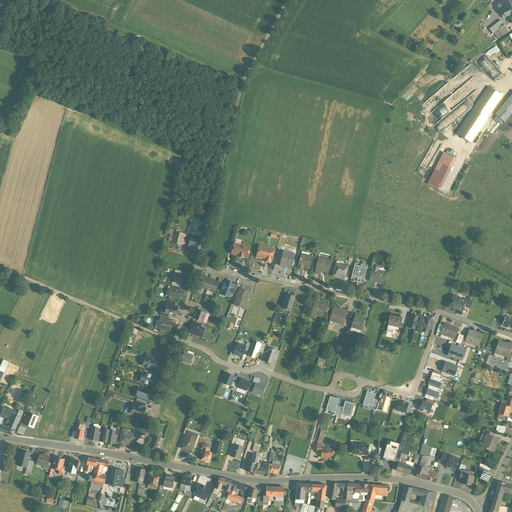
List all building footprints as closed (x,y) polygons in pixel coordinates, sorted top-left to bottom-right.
[(503,8),(511,4),(511,0),(500,0),(500,1),(501,4),(497,6),(499,10),(503,8)] [(503,8),(499,10),(503,18),(507,16),(509,21),(511,19),(511,18),(511,4),(503,8)] [(498,39),(509,31),(505,24),(494,32),(498,39)] [(488,87),(473,109),(486,118),(502,96),(488,87)] [(511,94),(495,114),(505,123),(511,115),(511,94)] [(486,118),(473,109),(456,134),(470,143),(487,119),(486,118)] [(455,158),(443,153),(428,184),(439,190),(455,158)] [(178,233),(177,235),(175,235),(173,242),(181,244),(181,243),(183,235),(178,233)] [(188,244),(187,246),(197,248),(200,237),(190,235),(190,236),(188,244)] [(240,246),(234,245),(232,253),(232,254),(239,256),(244,257),(248,258),(250,247),(240,245),(240,246)] [(269,249),(260,247),(257,257),(266,259),(265,262),(270,263),(274,249),(269,248),(269,249)] [(295,254),(283,252),(280,266),(291,269),(293,261),(295,254)] [(313,257),(304,255),(304,256),(301,255),(297,269),(302,271),(303,268),(310,269),(313,257)] [(330,261),(319,258),(315,274),(320,275),(321,271),(327,273),(330,261)] [(367,266),(355,263),(350,280),(363,283),(367,266)] [(348,267),(336,264),(333,276),(337,278),(338,276),(345,278),(348,267)] [(378,269),(373,267),(370,282),(382,285),(385,273),(377,271),(378,269)] [(173,282),(173,283),(181,285),(183,285),(186,276),(180,275),(175,273),(173,282)] [(207,278),(206,279),(203,278),(200,286),(207,289),(211,279),(207,278)] [(215,281),(211,279),(207,289),(214,292),(215,292),(217,285),(218,283),(214,282),(215,281)] [(228,283),(225,282),(224,285),(224,284),(222,289),(221,293),(222,293),(222,295),(228,297),(229,296),(230,296),(231,293),(232,293),(233,289),(234,285),(231,284),(232,283),(229,282),(228,283)] [(179,291),(171,289),(169,297),(179,300),(182,292),(179,291)] [(244,292),(240,290),(234,305),(244,309),(247,302),(250,293),(245,291),(244,292)] [(294,297),(287,295),(283,307),(291,309),(294,297)] [(465,301),(453,297),(450,307),(462,311),(464,306),(466,301),(465,301)] [(472,302),(466,300),(465,301),(466,301),(464,306),(470,308),(472,302)] [(327,307),(318,304),(318,303),(314,302),(311,313),(312,312),(324,316),(324,317),(328,306),(327,306),(327,307)] [(169,305),(167,304),(166,310),(165,313),(168,314),(175,316),(178,307),(174,306),(169,305)] [(339,309),(334,308),(330,321),(343,325),(345,319),(344,318),(346,312),(339,310),(339,309)] [(197,311),(196,310),(193,318),(204,322),(207,314),(205,314),(197,311)] [(365,318),(355,314),(354,319),(351,328),(361,331),(363,327),(363,324),(365,318)] [(399,317),(390,316),(390,315),(389,315),(388,322),(388,326),(393,327),(400,328),(402,318),(399,317)] [(418,317),(412,315),(412,316),(410,323),(408,328),(414,329),(418,317)] [(418,317),(414,329),(414,330),(422,332),(424,324),(421,323),(422,318),(418,317)] [(509,318),(505,317),(502,325),(506,327),(505,327),(509,329),(509,328),(511,328),(511,317),(509,317),(509,318)] [(431,321),(426,319),(424,324),(422,332),(428,333),(429,328),(431,321)] [(168,322),(162,321),(160,329),(161,330),(162,331),(164,332),(165,331),(170,332),(172,323),(168,322)] [(458,329),(445,324),(444,326),(442,332),(441,334),(454,339),(458,329)] [(193,325),(191,329),(189,333),(201,337),(203,332),(204,329),(200,328),(193,325)] [(482,335),(469,330),(467,337),(465,342),(466,342),(478,346),(482,335)] [(254,342),(249,356),(254,358),(257,352),(259,352),(262,345),(261,345),(254,342)] [(507,345),(499,342),(494,353),(504,356),(507,358),(508,358),(509,354),(511,346),(511,344),(507,343),(507,345)] [(245,350),(246,347),(237,344),(235,350),(234,354),(236,355),(242,357),(245,350)] [(447,355),(462,361),(466,350),(451,345),(447,355)] [(276,351),(269,348),(266,355),(264,361),(272,364),(273,359),(276,360),(278,355),(275,354),(276,351)] [(187,354),(184,353),(181,361),(190,364),(193,356),(187,354)] [(489,355),(485,365),(488,366),(489,363),(490,364),(493,357),(489,355)] [(142,366),(155,371),(157,365),(159,361),(154,360),(146,357),(142,366)] [(160,366),(162,359),(155,357),(154,360),(159,361),(157,365),(160,366)] [(500,359),(493,357),(490,364),(497,366),(500,359)] [(503,360),(500,359),(497,366),(507,369),(507,367),(509,362),(506,361),(503,360)] [(442,372),(454,376),(458,367),(445,363),(442,372)] [(149,375),(147,374),(147,375),(143,374),(142,375),(141,380),(140,381),(144,383),(148,385),(148,384),(152,385),(153,383),(154,383),(154,382),(154,381),(154,380),(154,379),(155,377),(149,375)] [(226,374),(223,384),(231,386),(234,378),(234,377),(226,374)] [(429,385),(439,389),(443,380),(440,379),(436,377),(431,376),(428,385),(429,385)] [(249,382),(240,379),(237,388),(246,391),(249,382)] [(252,392),(262,396),(265,387),(258,385),(255,384),(252,392)] [(439,389),(429,385),(425,395),(434,398),(437,399),(440,390),(439,389)] [(149,396),(150,392),(139,388),(136,397),(137,398),(147,401),(148,402),(149,396)] [(368,404),(372,406),(374,399),(375,394),(367,392),(363,405),(368,406),(368,404)] [(380,401),(379,407),(382,409),(382,411),(386,412),(390,398),(382,396),(380,401)] [(326,410),(335,413),(337,406),(339,399),(330,397),(326,410)] [(408,404),(408,403),(398,400),(395,410),(405,413),(408,404)] [(341,415),(351,418),(354,404),(345,401),(343,408),(341,415)] [(425,402),(422,401),(419,410),(423,411),(422,412),(426,413),(426,412),(429,414),(432,405),(425,402)] [(135,405),(134,404),(132,409),(134,410),(133,414),(131,413),(130,413),(142,418),(144,413),(143,412),(144,409),(145,409),(145,408),(144,408),(135,405)] [(505,406),(501,406),(499,414),(506,417),(508,417),(509,412),(511,413),(511,408),(508,407),(505,406)] [(6,417),(12,420),(14,415),(16,411),(7,408),(7,409),(1,407),(0,409),(0,417),(3,418),(0,424),(0,425),(6,428),(8,429),(9,427),(3,425),(6,417)] [(28,413),(24,424),(33,428),(36,422),(38,417),(28,413)] [(12,435),(19,418),(14,415),(12,420),(9,427),(8,429),(6,428),(3,432),(4,432),(12,435)] [(85,428),(89,429),(91,423),(90,423),(86,422),(79,420),(78,424),(81,425),(85,426),(85,428)] [(327,425),(322,424),(321,428),(317,443),(322,445),(327,425)] [(21,426),(18,433),(23,435),(26,428),(21,426)] [(82,429),(80,429),(80,431),(76,430),(74,438),(77,439),(78,440),(81,441),(82,440),(84,432),(83,432),(81,431),(82,429)] [(128,430),(122,429),(119,443),(135,446),(136,438),(133,437),(133,435),(127,434),(128,430)] [(188,432),(186,435),(181,449),(192,452),(198,435),(188,432)] [(159,434),(153,437),(154,439),(152,444),(149,446),(151,451),(153,451),(154,451),(156,450),(158,447),(161,439),(161,438),(159,434)] [(489,436),(487,435),(487,436),(482,447),(486,449),(493,452),(495,447),(494,446),(497,439),(489,436)] [(394,462),(398,463),(399,462),(403,463),(402,464),(405,465),(406,461),(408,456),(412,441),(410,441),(410,440),(404,438),(402,437),(400,444),(394,462)] [(388,441),(383,459),(394,462),(400,444),(388,441)] [(359,444),(358,445),(354,444),(353,445),(353,453),(353,454),(358,454),(359,455),(362,455),(363,454),(367,455),(367,454),(367,452),(367,448),(368,448),(368,446),(367,445),(363,445),(362,444),(359,444)] [(235,445),(231,456),(239,459),(243,447),(235,445)] [(208,446),(207,453),(203,452),(201,460),(205,461),(205,462),(209,463),(209,462),(212,453),(209,452),(210,446),(208,446)] [(262,447),(260,446),(258,453),(254,452),(253,456),(254,456),(258,458),(260,453),(262,447)] [(328,448),(322,448),(322,453),(322,457),(333,457),(333,447),(328,447),(328,448)] [(30,454),(20,451),(17,465),(26,468),(28,460),(30,454)] [(267,464),(265,464),(265,462),(261,462),(262,454),(260,453),(258,458),(256,464),(254,472),(254,474),(264,475),(264,476),(269,477),(270,473),(272,464),(268,464),(267,464)] [(449,456),(443,454),(441,460),(447,463),(449,456)] [(49,457),(40,455),(39,459),(38,460),(37,461),(38,463),(40,463),(40,465),(46,467),(48,463),(49,457)] [(455,458),(450,456),(449,456),(447,463),(446,466),(455,469),(458,461),(455,460),(455,458)] [(64,460),(56,458),(53,469),(60,471),(61,471),(62,467),(64,460)] [(85,471),(94,473),(94,472),(97,460),(89,458),(88,463),(86,462),(85,464),(87,465),(85,471)] [(79,461),(71,459),(68,468),(72,469),(76,470),(79,461)] [(33,462),(28,460),(26,468),(25,474),(30,475),(33,462)] [(109,462),(97,460),(94,472),(101,473),(103,467),(107,468),(109,462)] [(251,463),(248,462),(246,471),(254,472),(256,464),(252,463),(251,463)] [(399,462),(398,463),(396,471),(403,473),(405,465),(402,464),(403,463),(399,462)] [(280,466),(272,464),(270,473),(278,474),(280,466)] [(412,467),(405,465),(403,473),(410,475),(412,467)] [(424,468),(419,466),(416,477),(427,480),(428,476),(424,475),(425,473),(423,472),(425,468),(424,468)] [(120,471),(113,469),(112,474),(110,474),(108,483),(109,483),(108,485),(120,487),(121,484),(122,478),(124,472),(120,471)] [(145,470),(138,469),(136,478),(141,478),(144,479),(145,470)] [(472,476),(464,474),(464,473),(464,471),(461,470),(460,472),(459,479),(463,479),(462,484),(470,486),(471,483),(473,483),(474,477),(472,477),(473,476),(472,476)] [(491,475),(483,471),(480,479),(487,482),(491,475)] [(101,473),(94,472),(94,473),(92,481),(104,484),(106,476),(101,475),(101,473)] [(155,477),(150,476),(148,486),(157,488),(159,478),(155,477)] [(175,478),(166,476),(165,479),(163,486),(164,486),(172,488),(173,484),(175,478)] [(191,478),(182,477),(180,490),(186,491),(186,486),(190,487),(191,478)] [(219,478),(219,479),(216,485),(214,491),(215,492),(217,489),(219,490),(220,490),(221,489),(223,484),(225,479),(219,478)] [(233,482),(228,480),(226,485),(224,490),(229,492),(230,490),(233,482)] [(90,489),(100,491),(101,487),(102,488),(104,484),(92,481),(90,489)] [(499,482),(494,498),(499,500),(501,496),(502,491),(505,491),(511,493),(511,492),(511,486),(505,484),(506,482),(502,481),(502,483),(499,482)] [(245,486),(233,482),(230,490),(235,492),(236,489),(244,491),(245,486)] [(214,491),(216,485),(211,483),(208,488),(210,489),(209,491),(213,493),(214,491)] [(303,484),(297,484),(295,500),(304,501),(305,491),(302,491),(303,484)] [(337,484),(332,484),(329,498),(329,499),(334,500),(336,488),(337,484)] [(355,484),(347,484),(346,495),(352,495),(354,495),(355,493),(355,491),(355,488),(355,485),(355,484)] [(209,491),(210,489),(208,488),(206,488),(206,487),(203,486),(202,486),(199,485),(194,496),(205,500),(209,491)] [(370,485),(362,485),(362,486),(358,486),(358,485),(355,485),(355,488),(355,491),(355,493),(361,493),(361,495),(367,495),(370,485)] [(387,486),(370,485),(366,500),(373,502),(375,494),(386,496),(387,486)] [(194,487),(190,487),(186,486),(186,491),(185,496),(190,497),(194,487)] [(276,488),(266,487),(266,496),(276,497),(276,488)] [(422,495),(419,506),(424,507),(427,496),(428,492),(405,487),(401,501),(408,503),(410,493),(422,495)] [(258,490),(250,488),(248,497),(252,498),(255,499),(256,496),(258,490)] [(239,497),(234,495),(235,492),(230,490),(229,492),(228,497),(227,498),(241,504),(243,499),(241,498),(239,497)] [(325,491),(318,491),(318,496),(316,507),(322,509),(323,505),(324,498),(325,491)] [(430,502),(434,503),(437,494),(428,492),(427,496),(424,507),(428,508),(430,502)] [(223,495),(222,497),(224,498),(219,508),(222,510),(224,504),(226,499),(227,498),(228,497),(223,495)] [(447,511),(452,497),(444,495),(438,511),(447,511)] [(266,496),(263,496),(263,498),(263,505),(263,506),(268,507),(268,501),(275,501),(276,497),(266,496)] [(277,497),(276,497),(276,500),(275,501),(272,506),(283,506),(283,497),(277,497)] [(352,499),(346,498),(346,507),(346,508),(357,509),(358,499),(352,499)] [(499,500),(494,498),(490,511),(495,511),(500,500),(499,500)] [(304,501),(295,500),(294,510),(300,511),(302,504),(303,504),(304,501)] [(408,503),(401,501),(397,511),(431,511),(434,503),(430,502),(428,508),(424,507),(419,506),(408,503)] [(368,511),(371,506),(365,505),(366,503),(364,503),(361,511),(368,511)]
